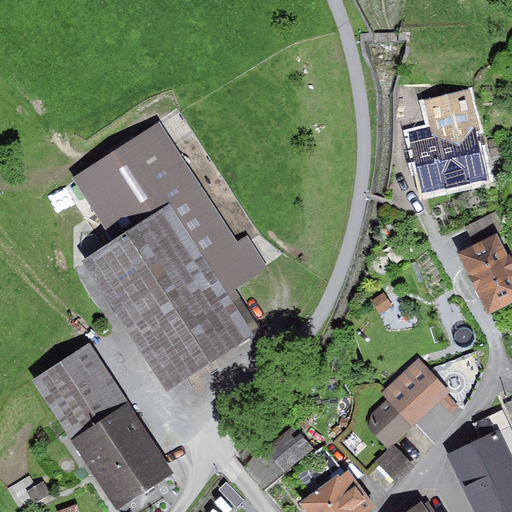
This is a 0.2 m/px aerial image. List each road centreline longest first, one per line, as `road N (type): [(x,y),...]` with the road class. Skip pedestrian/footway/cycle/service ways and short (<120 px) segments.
road 1 (unclassified): [(338,0),(365,130),(358,217),(337,284),(226,454)]
road 2 (residential): [(401,90),(413,187),(498,346)]
road 3 (residential): [(387,511),(487,394),(498,346)]
